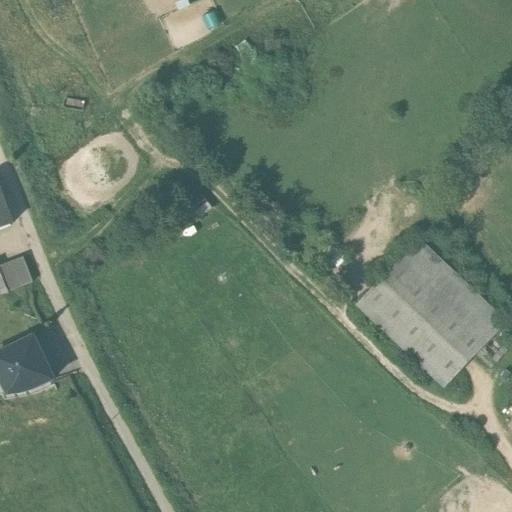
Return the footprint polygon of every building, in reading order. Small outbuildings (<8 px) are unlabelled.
[(206,196),(192,203),(197,212),(211,205),(206,196)] [(0,200),(0,229),(10,226),(0,200)] [(506,326),(418,243),(354,311),(442,394),(506,326)] [(22,257),(0,266),(0,275),(7,294),(33,283),(22,257)] [(52,380),(33,339),(0,354),(0,377),(10,400),(52,380)]
